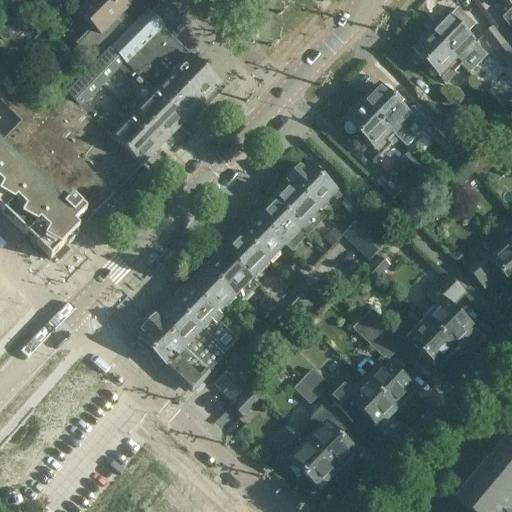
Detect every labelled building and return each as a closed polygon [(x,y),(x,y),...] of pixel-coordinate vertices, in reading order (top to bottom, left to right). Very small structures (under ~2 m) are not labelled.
[(47,29),(68,7),(60,0),(54,0),(36,19),(47,29)] [(131,0),(92,0),(77,16),(92,30),(76,46),(96,66),(109,52),(124,36),(113,26),(135,4),(131,0)] [(511,0),(502,0),(511,9),(501,21),(511,31),(511,29),(511,0)] [(145,15),(127,34),(202,107),(220,88),(178,47),(145,15)] [(476,47),(459,29),(460,26),(460,22),(457,19),(453,18),(449,20),(447,18),(430,36),(462,67),(470,59),(467,56),(476,47)] [(493,29),(482,37),(508,71),(511,67),(511,52),(505,44),(493,29)] [(202,107),(127,34),(124,36),(109,52),(184,125),(202,107)] [(462,67),(430,36),(413,53),(415,56),(413,59),(414,64),(417,66),(421,67),(425,65),(447,86),(456,76),(455,74),(462,67)] [(184,125),(109,52),(96,66),(88,75),(134,119),(130,123),(143,135),(150,128),(166,144),(184,125)] [(0,69),(0,94),(13,82),(0,69)] [(134,119),(88,75),(66,97),(140,170),(142,168),(142,169),(166,144),(150,128),(143,135),(130,123),(134,119)] [(41,126),(115,196),(140,170),(66,97),(48,116),(13,82),(0,95),(0,102),(22,124),(19,128),(29,138),(41,126)] [(415,123),(391,99),(393,96),(392,92),(389,89),(386,89),(382,90),(380,88),(363,106),(398,140),(405,133),(415,123)] [(398,140),(363,106),(346,123),(347,125),(345,129),(346,133),(349,136),(353,136),(357,134),(381,158),(392,147),(393,148),(399,142),(398,141),(398,140)] [(453,107),(443,118),(460,134),(470,124),(453,107)] [(460,134),(443,118),(432,129),(461,157),(447,171),(457,181),(469,169),(468,168),(480,155),(459,135),(460,134)] [(29,138),(19,128),(0,147),(0,149),(54,203),(62,194),(90,221),(115,196),(41,126),(29,138)] [(0,212),(51,262),(90,221),(62,194),(54,203),(0,149),(0,212)] [(414,180),(426,168),(410,153),(398,165),(414,180)] [(299,171),(287,184),(317,213),(326,203),(331,208),(339,199),(320,181),(324,178),(311,166),(308,169),(307,168),(301,173),(299,171)] [(469,169),(457,181),(466,190),(478,178),(469,169)] [(394,201),(404,191),(386,174),(376,184),(394,201)] [(317,213),(287,184),(271,201),(301,230),(308,237),(324,219),(317,213)] [(301,230),(271,201),(254,218),(284,247),(301,230)] [(284,247),(254,218),(237,235),(267,264),(284,247)] [(360,221),(343,238),(352,246),(368,229),(360,221)] [(368,229),(352,246),(361,255),(377,238),(368,229)] [(267,264),(237,235),(221,253),(251,281),(267,264)] [(386,247),(377,238),(361,255),(370,264),(386,247)] [(479,248),(460,264),(484,290),(500,276),(511,289),(511,252),(507,247),(496,257),(493,254),(488,258),(479,248)] [(251,281),(221,253),(204,270),(234,299),(251,281)] [(376,283),(390,268),(380,258),(365,273),(376,283)] [(234,299),(204,270),(187,287),(242,340),(242,339),(218,315),(234,299)] [(437,313),(427,324),(455,351),(473,332),(450,310),(464,295),(447,278),(426,299),(433,306),(431,308),(437,313)] [(242,340),(187,287),(171,304),(225,357),(242,340)] [(288,348),(319,316),(301,299),(270,331),(288,348)] [(225,357),(171,304),(154,321),(209,374),(225,357)] [(405,343),(372,311),(361,322),(395,354),(405,343)] [(209,374),(154,321),(142,333),(145,335),(139,341),(140,342),(137,345),(150,357),(152,354),(192,393),(209,374)] [(361,322),(353,330),(386,363),(395,354),(361,322)] [(437,370),(455,351),(427,324),(417,334),(411,329),(403,337),(437,370)] [(380,361),(374,367),(368,362),(364,362),(357,369),(357,375),(367,385),(395,412),(413,393),(380,361)] [(223,396),(240,380),(231,371),(215,388),(223,396)] [(319,398),(329,387),(313,371),(303,382),(319,398)] [(232,405),(249,389),(240,380),(223,396),(232,405)] [(319,398),(303,382),(294,391),(310,407),(319,398)] [(395,412),(367,385),(358,395),(352,390),(349,393),(344,387),(329,402),(352,425),(362,415),(377,430),(395,412)] [(242,419),(257,403),(248,395),(234,410),(242,419)] [(311,432),(302,441),(336,474),(354,455),(326,427),(316,438),(311,432)] [(511,511),(511,436),(483,471),(449,511),(511,511)] [(336,474),(302,441),(294,449),(300,454),(290,464),(318,492),(336,474)]
